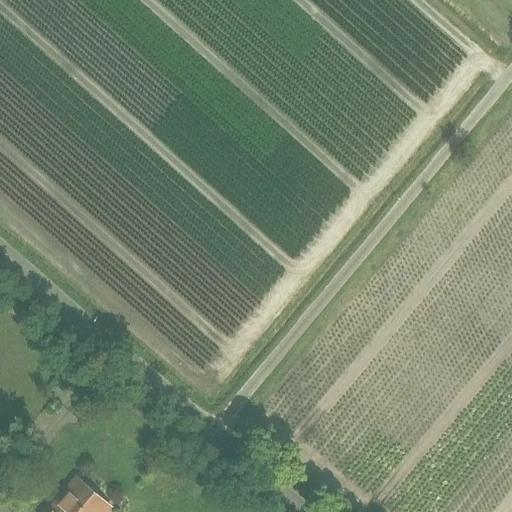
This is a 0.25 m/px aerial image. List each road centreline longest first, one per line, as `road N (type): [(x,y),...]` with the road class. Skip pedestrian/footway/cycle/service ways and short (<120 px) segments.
road 1 (unclassified): [(207,433),(511,71)]
road 2 (unclassified): [(207,433),(0,252)]
road 3 (unclassified): [(299,511),(207,433)]
